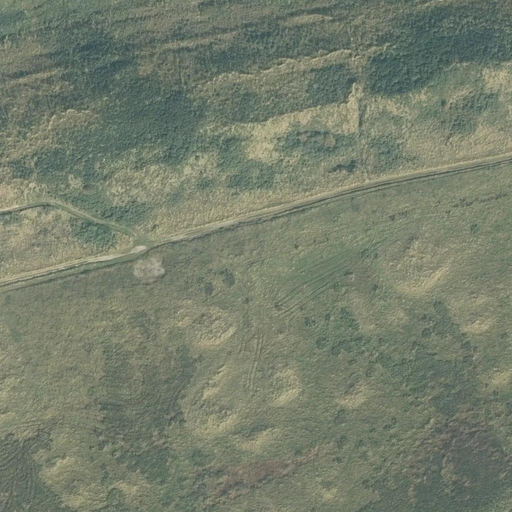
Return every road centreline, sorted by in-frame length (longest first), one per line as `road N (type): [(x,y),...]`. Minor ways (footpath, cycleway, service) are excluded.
road 1 (track): [(142,247),(511,156)]
road 2 (track): [(142,247),(125,231),(53,205),(0,213)]
road 3 (track): [(0,284),(142,247)]
